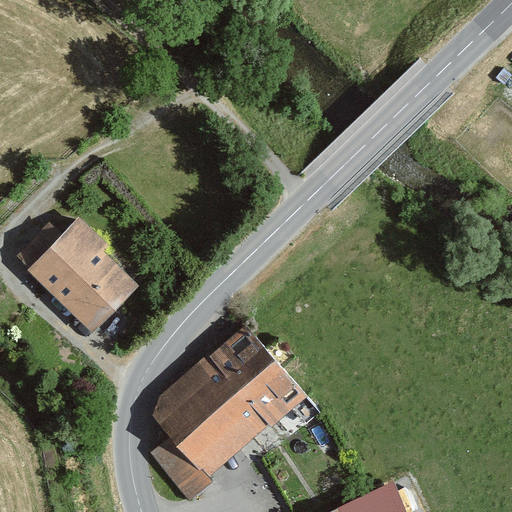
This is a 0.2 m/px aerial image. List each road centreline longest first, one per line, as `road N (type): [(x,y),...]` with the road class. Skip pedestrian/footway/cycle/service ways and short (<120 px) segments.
road 1 (tertiary): [(511,3),(170,337),(138,401),(130,463),(144,511)]
road 2 (track): [(88,0),(197,86),(308,199)]
